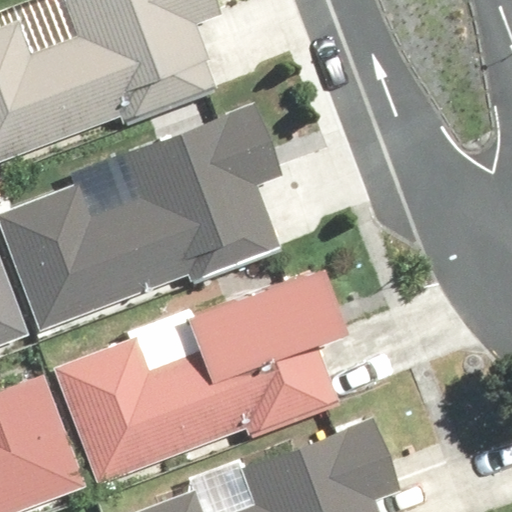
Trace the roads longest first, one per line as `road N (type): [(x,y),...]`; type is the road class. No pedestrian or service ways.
road 1 (residential): [(486,173),(398,82),(362,0)]
road 2 (residential): [(495,0),(508,33),(486,173)]
